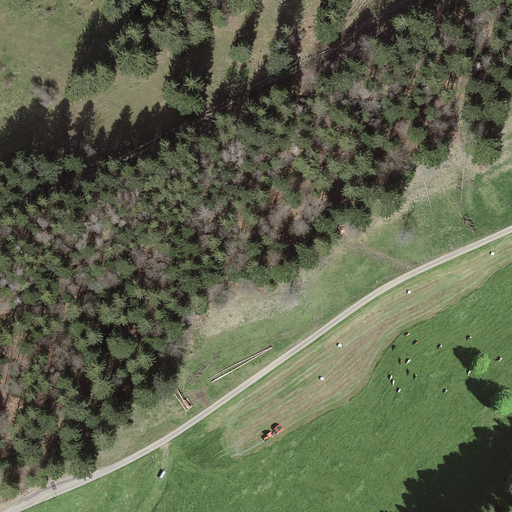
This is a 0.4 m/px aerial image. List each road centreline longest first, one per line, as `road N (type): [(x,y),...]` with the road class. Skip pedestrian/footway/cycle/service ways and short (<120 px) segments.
road 1 (unclassified): [(511,230),(382,290),(161,444),(15,511)]
road 2 (track): [(406,0),(310,63),(0,215)]
